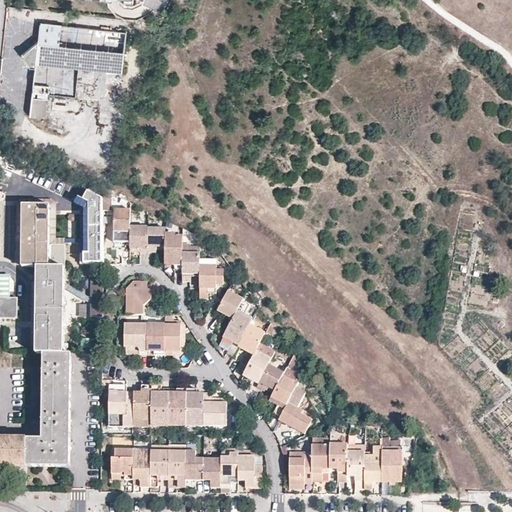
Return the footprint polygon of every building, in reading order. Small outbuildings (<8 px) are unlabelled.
[(126,32),(40,23),(38,41),(20,55),(29,67),(35,67),(29,117),(45,118),(47,97),(75,99),(76,89),(78,70),(93,71),(121,74),(126,32)] [(91,91),(93,71),(78,70),(76,89),(91,91)] [(73,109),(55,100),(46,118),(65,127),(73,109)] [(37,268),(65,268),(65,246),(49,246),(50,207),(23,206),(22,268),(37,268)] [(131,228),(131,211),(114,211),(114,230),(121,230),(121,238),(121,243),(131,244),(131,228)] [(139,253),(148,252),(149,230),(149,228),(131,228),(131,244),(131,249),(139,249),(139,253)] [(149,230),(148,252),(157,253),(157,251),(157,248),(166,248),(166,234),(166,231),(149,230)] [(183,252),(184,234),(166,234),(166,248),(166,251),(165,266),(175,266),(175,272),(183,272),(183,252)] [(200,271),(200,267),(200,246),(191,246),(191,252),(183,252),(183,272),(183,280),(190,280),(190,275),(190,271),(200,271)] [(200,275),(199,300),(208,300),(208,291),(216,291),(216,286),(223,286),(224,271),(216,271),(216,267),(200,267),(200,271),(200,275)] [(37,268),(36,352),(36,355),(44,355),(63,355),(65,268),(37,268)] [(0,318),(16,319),(17,300),(5,299),(5,277),(0,276),(0,318)] [(127,290),(126,316),(148,317),(148,313),(144,307),(151,300),(151,288),(147,288),(147,284),(134,283),(127,290)] [(240,305),(244,298),(228,290),(218,310),(233,318),(237,312),(240,305)] [(248,309),(240,305),(237,312),(244,316),(248,309)] [(253,320),(244,316),(237,312),(233,318),(223,337),(232,342),(240,346),(251,325),(253,320)] [(173,353),(173,357),(181,357),(184,354),(184,327),(181,322),(165,322),(165,326),(180,326),(180,353),(173,353)] [(138,356),(147,356),(148,326),(125,325),(124,348),(125,348),(138,348),(138,355),(138,356)] [(256,352),(266,333),(251,325),(240,346),(239,347),(254,355),(256,352)] [(165,326),(148,326),(147,356),(155,356),(155,352),(165,352),(165,326)] [(165,356),(165,357),(173,357),(173,353),(180,353),(180,326),(165,326),(165,352),(165,356)] [(232,342),(223,337),(219,345),(228,350),(232,342)] [(269,366),(272,360),(256,352),(254,355),(252,360),(245,374),(243,377),(259,385),(269,366)] [(0,467),(70,468),(71,355),(63,355),(44,355),(42,441),(0,440),(0,467)] [(238,370),(245,374),(252,360),(245,357),(238,370)] [(283,377),(284,374),(269,366),(259,385),(257,388),(265,392),(266,390),(267,387),(275,391),(283,377)] [(297,389),(298,385),(283,377),(275,391),(274,394),(271,399),(279,403),(278,407),(274,414),(281,418),(289,403),(297,389)] [(134,421),(134,394),(127,394),(127,391),(118,391),(118,386),(110,386),(109,419),(119,419),(119,417),(123,417),(123,429),(134,429),(134,421)] [(162,387),(152,387),(152,392),(152,421),(152,427),(169,427),(169,422),(170,394),(162,394),(162,387)] [(306,393),(297,389),(289,403),(298,409),(306,393)] [(187,422),(187,390),(178,390),(178,394),(170,394),(169,422),(187,422)] [(187,390),(187,422),(204,423),(205,395),(197,395),(198,390),(187,390)] [(152,421),(152,392),(142,392),(142,394),(134,394),(134,421),(152,421)] [(212,395),(205,395),(204,423),(204,426),(226,427),(226,405),(212,404),(212,395)] [(271,399),(269,402),(278,407),(279,403),(271,399)] [(281,418),(279,421),(305,435),(312,421),(301,415),(303,411),(298,409),(289,403),(281,418)] [(337,434),(334,432),(329,429),(329,439),(329,446),(337,446),(337,434)] [(329,446),(329,439),(311,438),(311,446),(329,446)] [(321,469),(328,469),(329,446),(311,446),(311,454),(310,482),(320,482),(321,469)] [(346,453),(346,446),(337,446),(329,446),(328,469),(328,471),(336,471),(336,484),(345,484),(345,482),(346,453)] [(363,446),(346,446),(346,453),(363,454),(363,446)] [(381,453),(381,449),(372,449),(372,458),(363,458),(362,491),(370,491),(371,484),(380,484),(381,453)] [(125,478),(133,478),(133,451),(115,451),(115,460),(112,460),(112,476),(121,477),(122,477),(122,475),(125,475),(125,478)] [(133,451),(133,478),(141,478),(140,485),(150,486),(151,452),(133,451)] [(151,452),(150,486),(157,486),(158,478),(168,478),(169,452),(151,452)] [(169,452),(168,478),(177,478),(177,486),(185,486),(185,482),(186,452),(169,452)] [(186,452),(185,482),(203,482),(203,460),(196,460),(196,452),(186,452)] [(363,458),(363,454),(346,453),(345,482),(354,482),(354,491),(362,492),(362,491),(363,458)] [(388,453),(381,453),(380,484),(400,485),(400,454),(388,453)] [(221,460),(220,490),(229,490),(229,486),(238,486),(238,457),(238,454),(228,454),(228,458),(221,458),(221,460)] [(302,486),(310,486),(310,482),(311,454),(303,454),(302,460),(288,460),(288,485),(302,486)] [(238,457),(238,486),(243,486),(243,490),(260,490),(260,467),(253,467),(253,457),(238,457)] [(203,460),(203,482),(210,482),(210,490),(220,490),(221,460),(203,460)]
